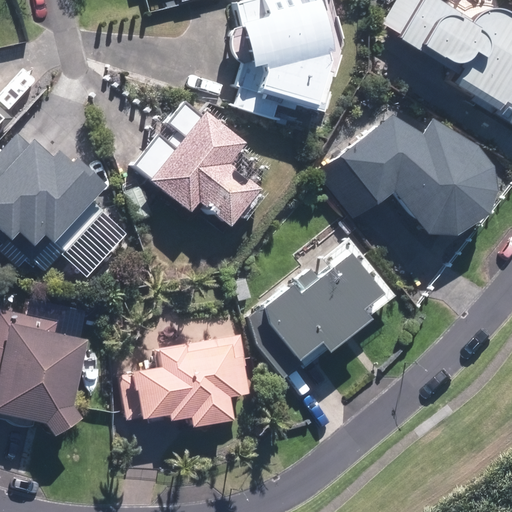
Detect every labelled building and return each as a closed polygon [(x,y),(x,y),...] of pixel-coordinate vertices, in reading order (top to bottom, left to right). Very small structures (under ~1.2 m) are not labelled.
[(326,106),(333,78),(343,42),(333,0),(240,0),(238,1),(243,23),(233,34),(235,50),(244,59),(237,83),(242,84),(236,103),(274,115),(281,94),(326,106)] [(398,0),(386,21),(461,68),(456,76),(500,104),(496,110),(511,119),(511,8),(503,3),(488,4),(477,11),(473,17),(445,0),(398,0)] [(187,100),(137,162),(192,205),(201,193),(233,218),(261,183),(229,158),(245,139),(206,109),(203,113),(187,100)] [(0,128),(12,115),(0,103),(0,128)] [(393,110),(316,170),(353,218),(394,185),(428,226),(458,228),(489,207),(496,195),(496,185),(494,162),(478,141),(433,113),(423,129),(393,110)] [(29,143),(17,132),(0,151),(0,238),(4,242),(9,238),(33,260),(56,235),(68,246),(103,208),(92,198),(109,180),(80,154),(76,159),(62,147),(55,155),(35,137),(29,143)] [(242,323),(285,373),(326,339),(331,344),(371,311),(365,304),(385,287),(352,248),(319,275),(312,266),(242,323)] [(58,320),(0,306),(0,416),(9,418),(24,424),(50,416),(58,429),(84,413),(76,401),(90,336),(56,328),(58,320)] [(121,373),(129,417),(172,409),(172,414),(193,410),(194,419),(235,412),(231,390),(249,387),(239,333),(155,348),(158,363),(135,367),(136,370),(121,373)]
